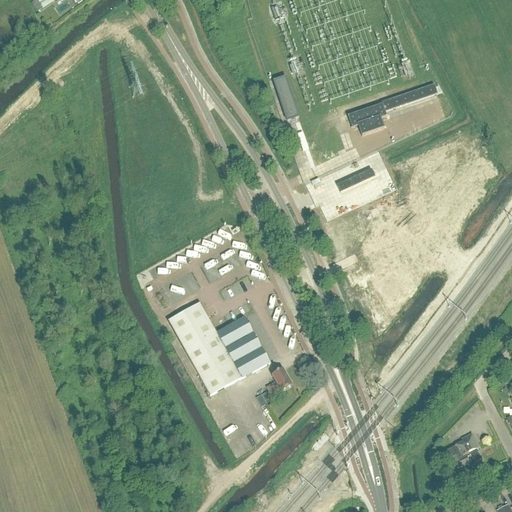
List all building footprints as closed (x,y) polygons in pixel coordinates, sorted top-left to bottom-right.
[(59,0),(36,0),(40,6),(37,8),(40,12),(43,10),(43,11),(59,0)] [(285,80),(274,84),(287,123),(298,119),(285,80)] [(435,87),(425,90),(389,103),(381,105),(382,108),(348,119),(352,131),(358,129),(362,139),(384,131),(380,121),(387,119),(385,115),(428,100),(438,97),(435,87)] [(375,180),(371,172),(336,188),(340,196),(375,180)] [(270,365),(244,320),(216,335),(200,306),(168,323),(210,399),(270,365)] [(283,372),(272,378),(276,385),(267,390),(270,396),(279,391),(282,395),(293,388),(283,372)] [(273,405),(267,394),(262,397),(268,408),(273,405)] [(234,432),(227,434),(231,448),(238,446),(234,432)] [(474,466),(482,462),(476,450),(478,449),(472,436),(461,441),(463,444),(445,453),(449,461),(452,460),(457,470),(472,463),(474,466)]
